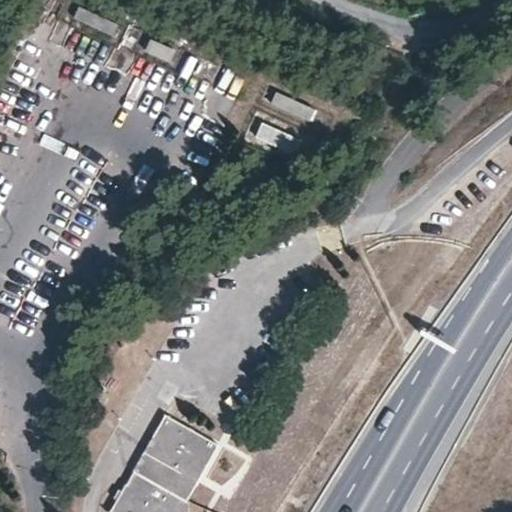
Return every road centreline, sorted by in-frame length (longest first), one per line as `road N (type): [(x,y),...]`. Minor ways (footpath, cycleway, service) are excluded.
road 1 (primary): [(380,511),(511,296)]
road 2 (primary): [(511,240),(379,445)]
road 3 (unknown): [(511,125),(417,200),(354,228)]
